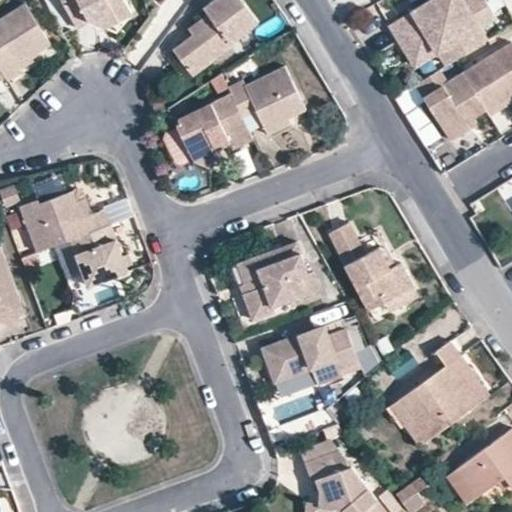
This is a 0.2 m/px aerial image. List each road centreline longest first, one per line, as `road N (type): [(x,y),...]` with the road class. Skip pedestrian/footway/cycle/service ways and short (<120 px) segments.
road 1 (residential): [(187,305),(40,358),(9,383),(12,418),(46,511)]
road 2 (residential): [(150,511),(208,490),(233,467),(239,449),(187,305)]
road 3 (residential): [(394,146),(161,234)]
road 4 (residential): [(9,156),(63,111),(91,105),(105,112),(161,234)]
road 5 (residential): [(306,0),(394,146)]
road 6 (residential): [(429,204),(511,330)]
